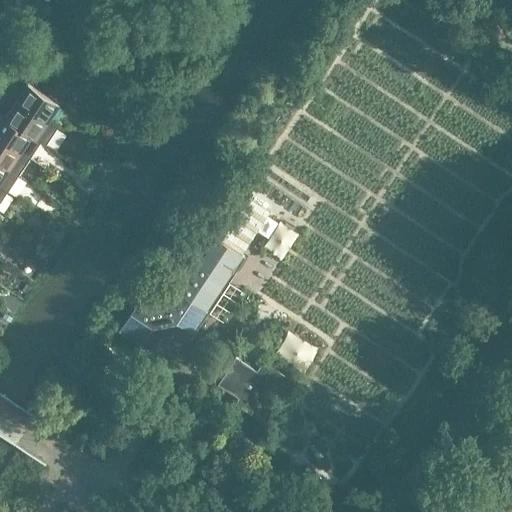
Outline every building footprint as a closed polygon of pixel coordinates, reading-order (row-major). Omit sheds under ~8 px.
[(59,103),(28,82),(22,91),(4,82),(0,87),(0,88),(47,120),(59,103)] [(47,120),(0,88),(0,99),(10,108),(5,116),(31,134),(31,135),(36,138),(47,120)] [(31,134),(5,116),(0,113),(0,138),(20,151),(31,135),(31,134)] [(20,151),(0,138),(0,162),(8,168),(20,151)] [(0,180),(8,168),(0,162),(0,186),(2,188),(4,185),(0,182),(0,180)] [(250,197),(235,219),(256,233),(270,211),(250,197)] [(229,217),(213,206),(202,221),(219,233),(229,217)] [(256,233),(235,219),(221,240),(231,247),(241,254),(256,233)] [(178,291),(169,292),(140,298),(123,324),(144,339),(141,343),(146,347),(150,342),(155,338),(160,336),(166,334),(172,333),(178,333),(184,335),(190,338),(194,332),(189,329),(203,309),(203,308),(229,268),(234,272),(245,256),(241,254),(231,247),(230,249),(215,239),(216,237),(215,236),(178,291)] [(107,347),(100,356),(109,363),(110,362),(111,360),(112,358),(112,356),(112,354),(111,352),(111,351),(109,349),(107,347)] [(251,413),(271,382),(277,385),(284,374),(263,360),(257,370),(236,356),(218,383),(239,397),(235,402),(251,413)]
